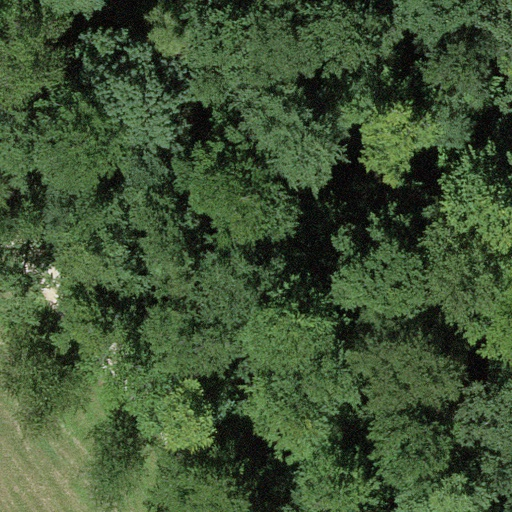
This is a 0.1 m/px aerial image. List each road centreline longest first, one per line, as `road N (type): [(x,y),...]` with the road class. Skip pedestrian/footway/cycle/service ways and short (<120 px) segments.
road 1 (track): [(511,202),(280,107),(150,37),(101,0)]
road 2 (track): [(230,511),(0,210)]
